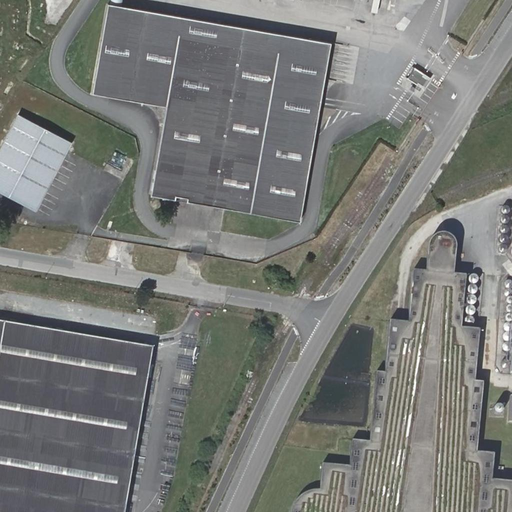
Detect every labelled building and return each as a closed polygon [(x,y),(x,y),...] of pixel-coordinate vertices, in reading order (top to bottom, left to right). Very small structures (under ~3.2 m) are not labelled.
[(299,224),(330,46),(107,7),(91,97),(166,110),(150,198),(299,224)] [(70,142),(18,115),(0,147),(0,191),(34,209),(70,142)] [(496,231),(494,252),(505,253),(506,231),(496,231)] [(428,243),(426,247),(423,275),(411,275),(405,326),(388,324),(382,375),(375,375),(367,444),(349,442),(346,468),(320,467),(318,492),(316,492),(313,492),(310,493),(308,493),(305,495),(302,496),(300,498),(298,499),(295,502),(294,503),(293,505),(292,507),(290,510),(289,511),(511,511),(511,485),(489,485),(492,458),(475,455),(481,387),(472,385),(478,334),(459,330),(463,280),(451,278),(454,248),(452,244),(449,241),(446,239),(441,237),(437,237),(433,239),(428,243)] [(7,323),(0,366),(0,511),(122,511),(152,348),(7,323)]
